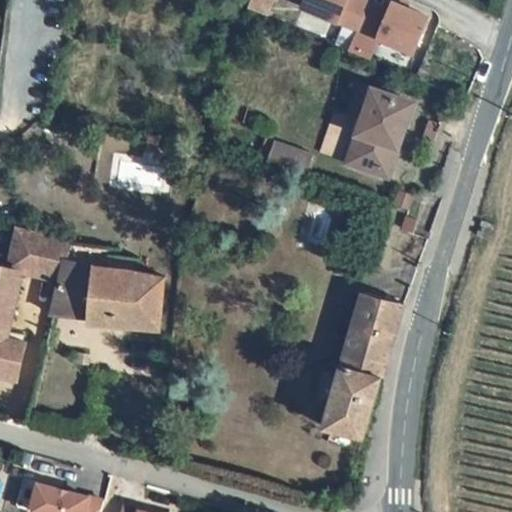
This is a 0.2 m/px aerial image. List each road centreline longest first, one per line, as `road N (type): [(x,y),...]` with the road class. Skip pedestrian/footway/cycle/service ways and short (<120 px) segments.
road 1 (secondary): [(511,15),(413,366),(403,511)]
road 2 (residential): [(278,511),(0,431)]
